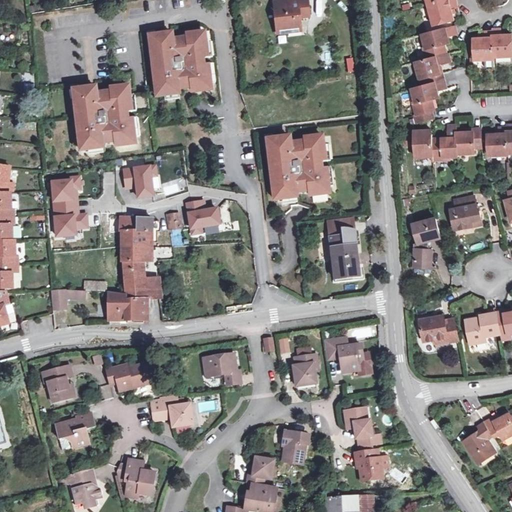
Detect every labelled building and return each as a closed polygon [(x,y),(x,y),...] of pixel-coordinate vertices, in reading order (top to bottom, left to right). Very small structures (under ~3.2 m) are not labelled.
[(307,0),(291,0),(281,1),(282,10),(275,11),(277,32),(285,31),(301,28),(300,16),(309,15),(307,0)] [(427,0),(434,26),(455,20),(452,9),(459,7),(456,0),(427,0)] [(282,10),(281,1),(274,2),(275,11),(282,10)] [(434,92),(438,92),(448,89),(443,73),(440,73),(438,65),(442,64),(442,65),(451,63),(449,54),(448,55),(445,45),(446,45),(445,39),(448,38),(458,35),(455,26),(423,35),(425,42),(426,49),(424,49),(426,60),(415,63),(418,73),(420,72),(422,79),(425,78),(427,85),(412,89),(414,96),(416,103),(414,104),(417,115),(414,115),(416,123),(435,118),(433,111),(435,110),(433,99),(435,99),(434,92)] [(475,60),(495,59),(494,57),(511,55),(511,34),(502,35),(501,29),(493,29),(493,31),(484,32),(484,38),(474,39),(475,60)] [(164,35),(154,36),(155,45),(150,46),(156,97),(171,95),(171,90),(191,87),(192,92),(211,90),(209,76),(204,76),(201,50),(206,49),(204,33),(186,35),(187,38),(172,40),(172,37),(164,38),(164,35)] [(333,62),(332,53),(323,54),(323,62),(333,62)] [(348,74),(355,72),(352,58),(345,59),(348,74)] [(79,99),(74,100),(80,151),(95,149),(94,144),(115,141),(116,146),(135,144),(133,130),(128,131),(125,104),(130,103),(128,87),(110,89),(110,92),(96,94),(95,91),(88,92),(88,89),(78,90),(79,99)] [(482,129),(473,129),(473,133),(466,133),(457,133),(457,125),(448,126),(448,138),(432,139),(432,136),(415,136),(415,155),(423,155),(423,157),(433,157),(433,160),(443,160),(443,157),(450,157),(458,157),(458,153),(464,153),(464,154),(475,153),(475,148),(482,148),(482,129)] [(489,156),(509,155),(509,153),(511,153),(511,125),(507,125),(507,127),(499,127),(499,135),(489,135),(489,156)] [(324,153),(322,136),(304,139),(305,142),(290,144),(289,140),(282,141),(282,138),(272,139),(273,149),(268,149),(274,200),(289,198),(288,193),(309,191),(310,196),(329,193),(327,179),(322,180),(319,153),(324,153)] [(10,167),(0,166),(0,190),(7,191),(8,183),(10,167)] [(156,166),(123,170),(125,189),(136,188),(137,198),(152,197),(150,177),(157,176),(156,166)] [(69,180),(49,183),(55,238),(75,235),(75,229),(87,227),(86,215),(76,216),(73,190),(80,189),(79,177),(69,178),(69,180)] [(157,177),(151,179),(154,190),(160,188),(157,177)] [(15,184),(8,183),(7,191),(14,192),(15,184)] [(11,210),(11,194),(0,194),(0,218),(9,218),(11,218),(10,210),(11,210)] [(455,230),(473,227),(472,222),(482,220),(480,211),(478,211),(475,197),(456,201),(457,209),(451,210),(455,230)] [(203,202),(186,204),(190,235),(201,234),(201,228),(219,226),(216,209),(204,211),(203,202)] [(45,220),(43,210),(29,213),(31,222),(45,220)] [(170,230),(179,228),(178,215),(167,216),(170,230)] [(12,241),(12,225),(9,225),(9,218),(0,218),(0,241),(11,241),(12,241)] [(121,232),(123,250),(141,249),(152,249),(152,219),(120,218),(119,232),(121,232)] [(420,243),(430,241),(441,238),(436,219),(414,225),(419,244),(420,243)] [(329,239),(334,280),(334,284),(353,282),(352,278),(360,277),(355,236),(353,236),(329,239)] [(0,241),(0,265),(12,265),(12,258),(15,257),(15,241),(12,241),(11,241),(0,241)] [(429,250),(430,241),(420,243),(420,250),(429,250)] [(144,300),(143,282),(141,249),(123,250),(126,295),(127,302),(144,300)] [(429,250),(420,250),(417,249),(415,267),(432,268),(433,251),(429,250)] [(0,290),(12,290),(12,272),(11,265),(0,265),(0,290)] [(432,268),(415,267),(415,274),(431,275),(432,268)] [(84,281),(83,292),(106,292),(106,281),(84,281)] [(159,281),(143,282),(144,300),(147,300),(160,299),(159,281)] [(66,290),(52,290),(54,311),(68,309),(66,290)] [(5,292),(0,292),(0,326),(11,323),(7,312),(5,306),(9,305),(5,292)] [(147,300),(144,300),(127,302),(126,295),(108,293),(109,321),(147,322),(147,300)] [(506,311),(497,312),(501,331),(508,330),(509,334),(511,333),(511,312),(506,313),(506,311)] [(501,331),(497,312),(481,315),(481,320),(478,320),(478,318),(467,320),(470,340),(478,339),(479,343),(487,342),(487,336),(501,334),(501,331)] [(448,338),(448,343),(459,341),(455,319),(445,321),(444,316),(420,320),(423,342),(435,340),(448,338)] [(509,340),(509,334),(508,330),(501,331),(501,334),(502,341),(509,340)] [(263,338),(264,347),(273,345),(272,337),(263,338)] [(288,338),(278,338),(279,353),(290,352),(288,338)] [(347,338),(325,341),(328,356),(340,355),(340,358),(342,372),(359,369),(359,374),(371,373),(369,353),(362,354),(361,344),(348,346),(347,338)] [(206,377),(226,375),(228,384),(242,382),(240,371),(237,371),(235,353),(204,357),(206,377)] [(296,365),(293,366),(296,386),(316,383),(313,363),(315,362),(314,354),(295,357),(296,365)] [(94,365),(103,364),(102,355),(93,355),(94,365)] [(129,364),(107,369),(112,385),(118,384),(120,391),(153,383),(148,363),(130,367),(129,364)] [(53,402),(71,398),(68,384),(66,377),(73,376),(71,365),(42,372),(44,382),(48,382),(53,402)] [(105,399),(113,396),(109,385),(101,388),(105,399)] [(152,399),(155,418),(165,416),(165,415),(173,414),(173,418),(174,426),(194,423),(191,403),(179,405),(177,395),(152,399)] [(355,426),(355,430),(356,438),(357,438),(358,446),(360,446),(360,451),(368,450),(367,445),(382,443),(380,433),(373,434),(371,419),(367,419),(363,420),(361,408),(345,410),(347,427),(351,427),(355,426)] [(83,429),(86,428),(95,427),(92,413),(76,417),(77,421),(72,422),(72,420),(55,424),(59,439),(65,438),(70,440),(72,447),(89,444),(87,434),(83,433),(83,429)] [(504,439),(511,435),(511,416),(511,417),(510,414),(502,418),(496,422),(494,419),(485,423),(494,436),(501,432),(504,439)] [(437,417),(434,419),(440,428),(443,425),(437,417)] [(488,440),(494,436),(485,423),(479,428),(482,432),(464,443),(479,465),(496,453),(488,440)] [(287,442),(286,447),(283,462),(304,466),(309,435),(286,430),(284,441),(287,442)] [(65,438),(59,439),(61,450),(72,447),(70,440),(65,438)] [(354,452),(355,461),(359,460),(360,468),(362,480),(383,478),(380,457),(375,457),(373,449),(368,450),(360,451),(354,452)] [(145,462),(139,460),(131,458),(129,465),(121,463),(118,471),(120,479),(130,481),(127,495),(136,497),(140,493),(149,495),(151,485),(154,483),(156,473),(144,470),(145,462)] [(252,484),(263,486),(264,478),(272,480),(275,461),(256,458),(255,467),(253,476),(249,476),(248,483),(252,484)] [(93,469),(71,475),(73,484),(77,504),(85,503),(86,509),(96,507),(95,500),(102,498),(100,489),(93,485),(92,479),(95,478),(93,469)] [(274,511),(278,488),(263,486),(252,484),(250,499),(247,499),(245,509),(263,511),(274,511)] [(328,511),(374,511),(373,498),(328,500),(328,511)]
